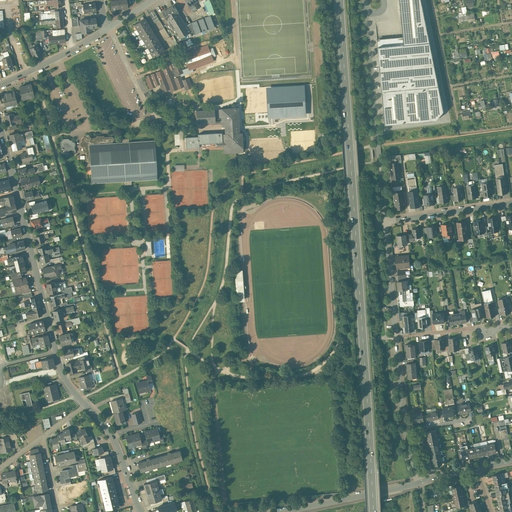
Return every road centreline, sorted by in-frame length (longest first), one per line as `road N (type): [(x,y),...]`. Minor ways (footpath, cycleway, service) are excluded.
road 1 (primary): [(340,0),(373,511)]
road 2 (residential): [(0,125),(60,370),(85,405)]
road 3 (residential): [(421,481),(405,432),(384,221)]
road 4 (residential): [(384,221),(366,8)]
road 5 (residential): [(279,511),(421,481)]
road 6 (residential): [(384,221),(511,203)]
road 7 (residential): [(0,83),(108,28)]
road 8 (residential): [(85,405),(115,442),(140,511)]
